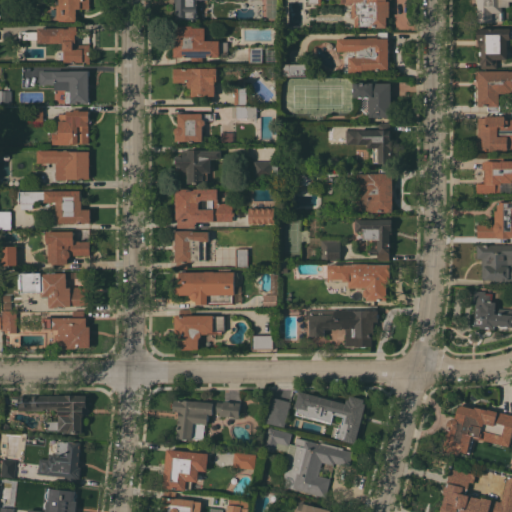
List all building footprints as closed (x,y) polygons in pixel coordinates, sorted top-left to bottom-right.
[(89,0),(89,8),(76,9),(76,21),(64,21),(59,21),(59,20),(56,20),(56,15),(50,15),(50,9),(56,8),(56,5),(58,5),(58,0),(89,0)] [(197,0),(197,21),(175,21),(175,0),(197,0)] [(389,0),(389,16),(386,16),(386,27),(368,27),(368,26),(354,26),(355,21),(352,21),(352,7),(355,7),(355,5),(341,5),(341,0),(389,0)] [(511,0),(511,1),(509,1),(509,6),(502,6),(502,9),(503,9),(504,21),(477,21),(477,2),(476,2),(476,0),(511,0)] [(191,64),(191,57),(173,57),(173,25),(192,25),(192,27),(205,27),(205,40),(219,40),(219,57),(202,57),(202,64),(191,64)] [(64,28),(69,28),(69,26),(77,26),(77,34),(75,34),(75,44),(89,44),(89,63),(82,64),(82,62),(64,62),(64,59),(60,59),(60,52),(64,52),(64,50),(63,50),(63,42),(38,43),(37,28),(64,28)] [(481,68),(480,46),(478,46),(478,39),(477,39),(477,28),(510,27),(510,28),(511,28),(511,38),(510,39),(508,39),(508,45),(507,45),(507,48),(510,48),(510,57),(507,57),(507,59),(496,59),(497,68),(481,68)] [(367,38),(367,37),(377,37),(377,31),(388,31),(388,69),(362,69),(362,72),(349,73),(349,69),(344,69),(344,55),(346,55),(346,51),(337,51),(337,38),(367,38)] [(262,62),(248,62),(248,47),(262,46),(262,62)] [(281,76),(281,71),(283,71),(283,64),(306,63),(306,76),(281,76)] [(216,68),(216,81),(215,81),(215,96),(191,96),(191,88),(187,88),(187,82),(174,82),(174,68),(216,68)] [(89,103),(70,103),(70,102),(65,102),(65,89),(54,89),(54,84),(39,84),(39,71),(88,70),(89,103)] [(478,81),(476,81),(476,71),(478,71),(478,70),(509,70),(509,71),(511,71),(511,93),(499,93),(499,111),(487,111),(487,106),(478,106),(478,81)] [(356,82),(356,83),(360,83),(360,81),(365,81),(365,82),(391,82),(391,117),(369,117),(353,103),(358,97),(353,97),(353,82),(356,82)] [(234,104),(234,87),(246,87),(246,104),(234,104)] [(0,90),(11,90),(11,106),(0,106),(0,90)] [(235,118),(235,105),(256,105),(256,118),(235,118)] [(43,124),(27,124),(27,106),(43,106),(43,124)] [(89,143),(70,143),(70,144),(53,144),(53,133),(59,133),(58,114),(66,114),(66,110),(74,110),(74,109),(79,109),(79,110),(89,110),(89,143)] [(175,141),(175,133),(174,132),(174,131),(175,129),(176,127),(178,127),(178,113),(178,111),(188,111),(188,113),(210,113),(210,120),(205,120),(205,122),(205,123),(205,124),(204,125),(203,125),(202,126),(202,141),(175,141)] [(511,150),(477,150),(477,118),(485,118),(485,115),(504,115),(504,119),(511,119),(511,150)] [(345,130),(378,129),(378,123),(390,123),(390,139),(391,139),(392,150),(390,150),(390,163),(378,164),(378,161),(373,161),(373,147),(367,148),(367,143),(345,144),(345,130)] [(233,143),(221,143),(221,132),(233,132),(233,143)] [(58,150),(58,151),(69,150),(69,151),(89,151),(90,179),(66,179),(55,180),(55,162),(37,163),(37,150),(58,150)] [(211,172),(206,172),(206,183),(187,183),(187,174),(182,174),(182,167),(176,167),(176,155),(182,155),(182,150),(221,150),(221,158),(210,159),(211,172)] [(489,161),(489,155),(504,155),(504,161),(511,160),(511,195),(476,196),(476,183),(483,183),(483,177),(485,177),(485,170),(482,170),(482,161),(489,161)] [(253,176),(254,160),(271,161),(271,163),(277,163),(277,174),(272,174),(272,176),(253,176)] [(291,168),(312,167),(312,185),(292,185),(291,168)] [(367,212),(367,210),(357,210),(357,195),(348,195),(347,173),(368,173),(392,172),(392,212),(367,212)] [(177,219),(176,219),(175,189),(217,188),(217,203),(232,202),(232,212),(233,212),(234,217),(232,217),(232,221),(196,221),(196,223),(195,223),(195,227),(177,227),(177,219)] [(80,200),(82,200),(82,209),(90,209),(90,223),(56,223),(56,202),(44,202),(44,201),(36,202),(36,203),(32,203),(32,209),(20,209),(20,204),(18,204),(18,191),(80,190),(80,200)] [(477,224),(494,224),(494,210),(497,210),(497,204),(499,203),(499,201),(509,201),(509,200),(511,200),(511,237),(477,237),(477,224)] [(248,207),(250,207),(250,208),(254,208),(254,207),(256,207),(256,208),(259,208),(259,207),(262,207),(262,208),(265,208),(265,207),(268,207),(268,208),(271,208),(271,207),(273,207),(273,224),(271,224),(271,222),(268,222),(268,223),(265,223),(265,222),(262,222),(262,223),(259,223),(259,222),(256,222),(256,224),(254,224),(254,222),(251,222),(251,223),(248,223),(248,207)] [(11,228),(0,228),(0,211),(11,211),(11,228)] [(391,218),(391,236),(388,236),(389,260),(377,260),(377,254),(369,254),(369,252),(367,252),(367,239),(363,239),(363,231),(355,231),(355,219),(391,218)] [(208,241),(205,241),(206,261),(187,261),(187,268),(176,268),(175,230),(193,230),(193,231),(196,231),(196,229),(202,229),(202,231),(208,231),(208,241)] [(73,231),(73,241),(89,241),(89,255),(70,255),(67,258),(67,264),(49,264),(50,243),(46,243),(46,231),(73,231)] [(339,260),(320,260),(320,239),(339,239),(339,260)] [(511,244),(511,280),(491,280),(491,278),(481,278),(481,258),(476,258),(476,244),(511,244)] [(0,264),(0,245),(17,245),(17,264),(0,264)] [(235,267),(235,248),(247,248),(247,267),(235,267)] [(337,264),(343,264),(352,264),(352,263),(368,263),(368,264),(390,263),(390,282),(386,282),(386,300),(366,300),(366,298),(363,295),(363,290),(366,287),(348,287),(348,281),(327,281),(327,264),(337,264)] [(290,277),(279,276),(279,266),(290,266),(290,277)] [(175,295),(175,282),(179,281),(178,271),(204,271),(204,270),(213,270),(213,271),(233,271),(233,272),(237,272),(237,274),(238,276),(238,279),(237,285),(240,285),(241,303),(207,304),(196,304),(195,298),(194,297),(193,297),(192,295),(192,294),(175,295)] [(66,287),(88,287),(89,304),(71,305),(71,306),(49,307),(48,296),(41,296),(41,291),(21,292),(21,284),(18,284),(18,273),(41,272),(41,273),(66,272),(66,287)] [(263,294),(270,294),(270,273),(278,274),(278,294),(276,294),(276,308),(262,308),(263,294)] [(511,309),(511,325),(495,325),(495,328),(479,327),(480,325),(474,325),(475,304),(473,304),(474,290),(485,291),(485,294),(490,294),(490,295),(492,295),(492,299),(498,300),(497,308),(511,309)] [(179,349),(178,333),(175,333),(174,315),(180,315),(180,309),(192,309),(192,315),(213,314),(213,316),(224,316),(224,331),(221,331),(222,333),(201,334),(201,335),(200,337),(200,338),(198,339),(198,349),(179,349)] [(309,335),(309,326),(305,326),(305,309),(334,309),(334,310),(371,309),(371,310),(378,309),(378,321),(373,321),(374,334),(371,334),(371,345),(345,346),(345,328),(324,328),(324,331),(324,335),(309,335)] [(2,333),(2,310),(16,310),(16,332),(2,333)] [(72,317),(72,310),(84,310),(84,317),(86,317),(86,326),(90,326),(90,347),(76,347),(76,348),(63,348),(63,345),(59,345),(59,344),(54,344),(54,334),(59,334),(59,329),(45,329),(45,322),(42,322),(42,317),(72,317)] [(252,349),(252,335),(273,335),(273,349),(252,349)] [(345,403),(347,399),(349,399),(350,395),(364,399),(363,403),(365,404),(354,443),(341,439),(341,438),(333,435),(335,427),(338,428),(340,423),(341,424),(343,416),(334,414),(331,422),(296,412),(297,407),(295,407),(299,391),(345,403)] [(65,433),(65,430),(47,430),(46,429),(46,422),(47,421),(58,420),(58,408),(43,408),(43,410),(18,410),(18,396),(86,395),(86,406),(87,406),(88,415),(83,415),(84,415),(82,415),(82,433),(65,433)] [(282,426),(265,422),(268,410),(267,410),(271,395),(289,399),(282,426)] [(177,438),(180,411),(173,410),(174,399),(179,400),(179,399),(205,402),(205,400),(223,402),(223,401),(240,402),(239,418),(219,415),(219,412),(212,411),(212,414),(208,414),(207,424),(205,424),(203,439),(191,438),(191,440),(177,438)] [(459,454),(442,450),(448,427),(447,425),(447,423),(448,421),(449,419),(451,418),(453,417),(455,418),(459,404),(474,408),(474,406),(486,409),(487,408),(511,414),(511,426),(507,446),(473,437),(474,435),(471,434),(466,452),(460,451),(459,454)] [(288,443),(288,445),(287,445),(286,451),(275,449),(274,452),(263,449),(268,427),(291,433),(289,443),(288,443)] [(320,443),(320,442),(343,447),(342,449),(352,451),(348,466),(334,463),(333,465),(321,462),(318,475),(330,478),(325,496),(283,486),(285,478),(284,478),(283,477),(283,474),(284,473),(285,471),(286,471),(287,471),(287,470),(282,468),(289,443),(294,444),(296,437),(320,443)] [(37,473),(39,458),(48,459),(48,453),(57,454),(59,440),(80,443),(78,466),(81,467),(79,478),(37,473)] [(207,471),(198,470),(197,481),(186,480),(186,490),(163,488),(166,449),(208,453),(207,471)] [(232,466),(234,452),(256,455),(254,469),(232,466)] [(0,476),(2,458),(15,460),(13,477),(0,476)] [(439,511),(444,494),(442,494),(445,485),(446,485),(450,469),(475,475),(473,482),(469,481),(466,494),(481,498),(481,496),(500,501),(507,475),(511,476),(511,511),(439,511)] [(27,511),(28,509),(42,511),(45,488),(74,491),(74,492),(76,494),(75,497),(74,498),(74,501),(77,501),(75,511),(27,511)] [(160,511),(162,497),(165,497),(165,491),(175,492),(175,498),(201,501),(201,500),(204,500),(203,508),(200,508),(200,511),(160,511)] [(293,511),(298,497),(312,501),(311,505),(329,510),(328,511),(293,511)] [(226,511),(227,504),(228,504),(229,500),(241,501),(240,507),(246,508),(245,511),(226,511)]
